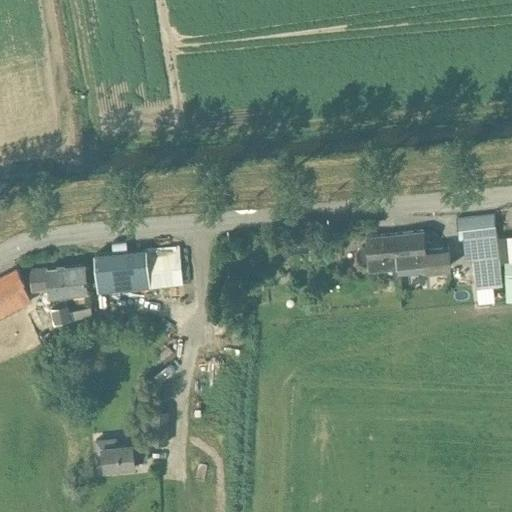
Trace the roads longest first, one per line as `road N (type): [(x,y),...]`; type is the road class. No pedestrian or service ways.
road 1 (unknown): [(511,154),(132,180),(0,227)]
road 2 (tertiary): [(0,252),(53,235),(511,195)]
road 3 (unknown): [(190,224),(197,303),(174,397),(174,477)]
